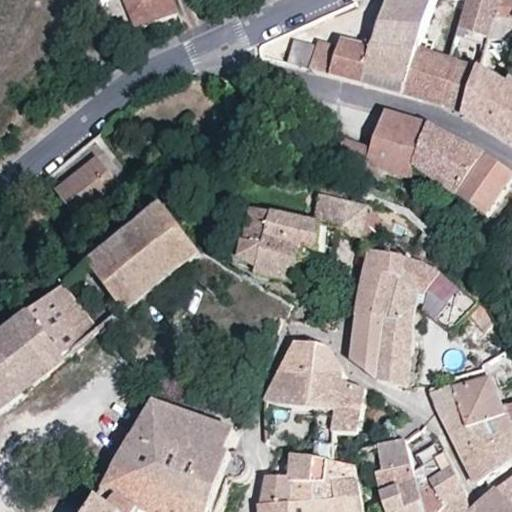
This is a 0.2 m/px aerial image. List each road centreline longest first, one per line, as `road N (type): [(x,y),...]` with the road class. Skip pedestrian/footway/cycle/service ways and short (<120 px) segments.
road 1 (residential): [(448,440),(426,411),(361,375),(345,338),(295,329),(262,393),(263,470),(248,511)]
road 2 (residential): [(511,159),(427,112),(187,51)]
road 3 (tertiary): [(187,51),(135,77),(0,184)]
road 4 (track): [(0,446),(77,409),(165,342)]
road 5 (tertiary): [(314,0),(187,51)]
